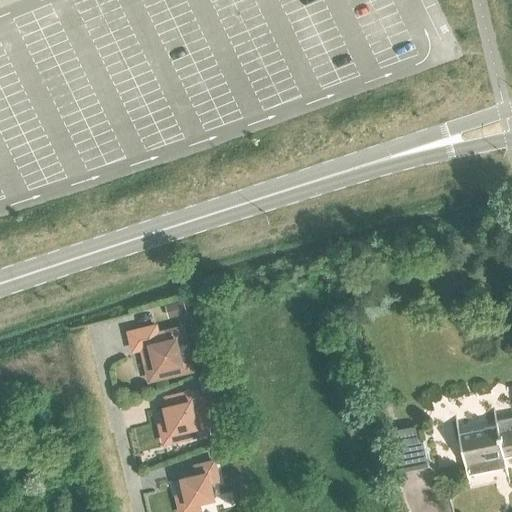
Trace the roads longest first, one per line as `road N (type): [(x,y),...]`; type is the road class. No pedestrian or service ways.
road 1 (tertiary): [(0,284),(340,172)]
road 2 (tertiary): [(511,108),(340,172)]
road 3 (tertiary): [(340,172),(511,139)]
